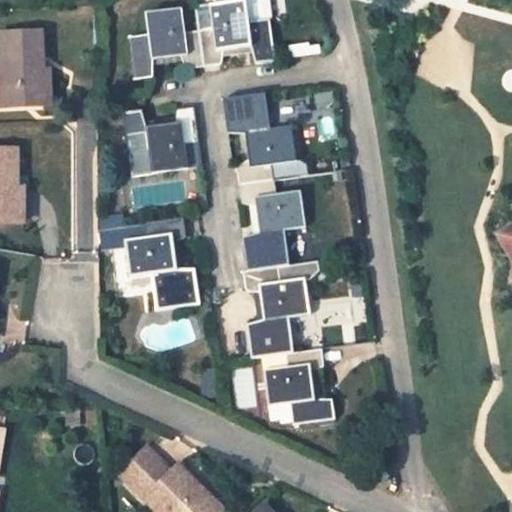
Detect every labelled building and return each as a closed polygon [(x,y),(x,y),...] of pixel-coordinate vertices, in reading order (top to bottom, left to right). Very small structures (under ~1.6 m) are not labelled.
[(210,6),(196,7),(199,31),(204,68),(219,65),(220,65),(221,65),(223,51),(251,47),(256,64),(275,62),(269,20),(271,20),(269,0),(253,0),(246,1),(210,6)] [(204,68),(199,31),(185,33),(182,9),(146,14),(149,36),(128,38),(134,81),(153,78),(153,61),(180,57),(186,68),(187,69),(188,70),(204,68)] [(43,71),(41,32),(0,33),(0,59),(2,107),(50,104),(49,79),(41,80),(40,72),(43,71)] [(49,71),(40,72),(41,80),(49,79),(49,71)] [(270,129),(265,94),(223,100),(229,134),(245,134),(249,161),(237,166),(237,167),(237,169),(239,185),(274,180),(309,175),(307,165),(296,158),(292,126),(270,129)] [(199,144),(194,108),(174,111),(176,124),(146,128),(144,111),(122,113),(131,177),(188,170),(185,146),(199,144)] [(202,168),(199,144),(185,146),(188,170),(202,168)] [(17,150),(0,149),(0,222),(23,223),(23,197),(15,197),(15,189),(17,188),(17,150)] [(239,185),(241,199),(242,202),(242,204),(243,204),(256,207),(260,233),(242,238),(248,272),(279,267),(289,266),(284,231),(306,227),(301,192),(276,195),(274,180),(239,185)] [(23,189),(17,188),(15,189),(15,197),(23,197),(23,189)] [(120,218),(100,220),(101,230),(121,227),(120,218)] [(185,237),(185,234),(183,219),(137,225),(139,239),(125,241),(126,247),(130,278),(152,274),(157,310),(199,304),(194,270),(177,270),(173,243),(184,239),(185,237)] [(121,227),(101,230),(102,248),(110,249),(126,247),(125,241),(139,239),(137,225),(121,227)] [(305,279),(306,281),(310,281),(319,271),(317,262),(289,266),(279,267),(281,282),(305,279)] [(248,272),(243,272),(246,289),(246,290),(248,291),(260,293),(263,320),(247,325),(252,359),(262,358),(286,354),(294,353),(289,317),(310,315),(306,281),(305,279),(281,282),(279,267),(248,272)] [(322,349),(294,353),(286,354),(288,367),(264,371),(269,408),(290,405),(293,426),(335,420),(333,400),(316,400),(312,373),(323,368),(323,367),(322,349)] [(262,358),(264,371),(288,367),(286,354),(262,358)] [(216,396),(215,385),(205,385),(206,397),(216,396)] [(160,461),(147,448),(120,474),(134,487),(160,461)] [(178,465),(172,472),(160,461),(134,487),(158,511),(219,511),(220,511),(200,492),(202,489),(178,465)] [(382,483),(390,476),(385,470),(377,476),(382,483)]
